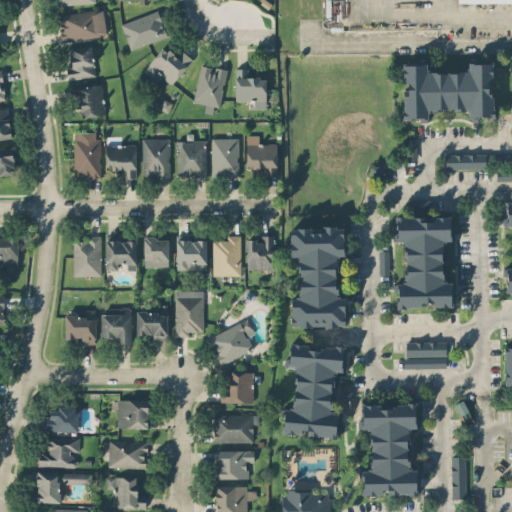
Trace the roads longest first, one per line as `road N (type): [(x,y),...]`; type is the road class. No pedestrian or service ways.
road 1 (residential): [(23,0),(48,204),(34,326),(0,475)]
road 2 (residential): [(0,204),(277,203)]
road 3 (residential): [(22,373),(182,378)]
road 4 (residential): [(182,378),(181,511)]
